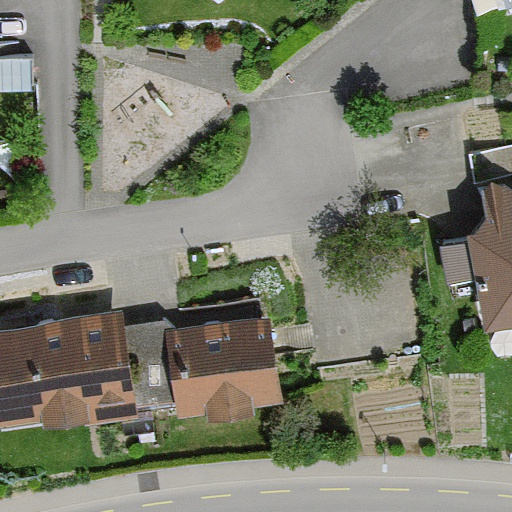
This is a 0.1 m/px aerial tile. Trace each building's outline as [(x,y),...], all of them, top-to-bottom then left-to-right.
[(511,0),(499,0),(505,13),(511,11),(511,0)] [(511,150),(475,156),(480,185),(511,179),(511,150)] [(511,179),(480,185),(486,226),(460,230),(464,274),(475,330),(511,323),(511,179)] [(460,230),(428,233),(432,277),(464,274),(460,230)] [(111,311),(0,333),(0,428),(37,421),(39,432),(83,423),(84,430),(134,420),(111,311)] [(266,320),(161,340),(177,425),(282,405),(266,320)]
